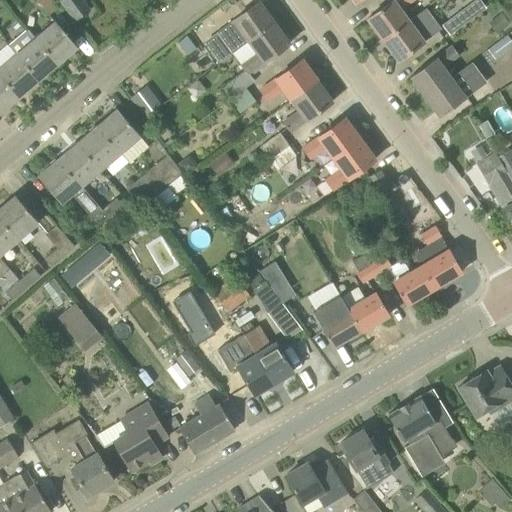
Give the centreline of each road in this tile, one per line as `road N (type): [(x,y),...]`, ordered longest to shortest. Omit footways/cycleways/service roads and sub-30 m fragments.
road 1 (tertiary): [(150,511),(511,291)]
road 2 (residential): [(511,278),(321,0)]
road 3 (residential): [(0,155),(192,0)]
